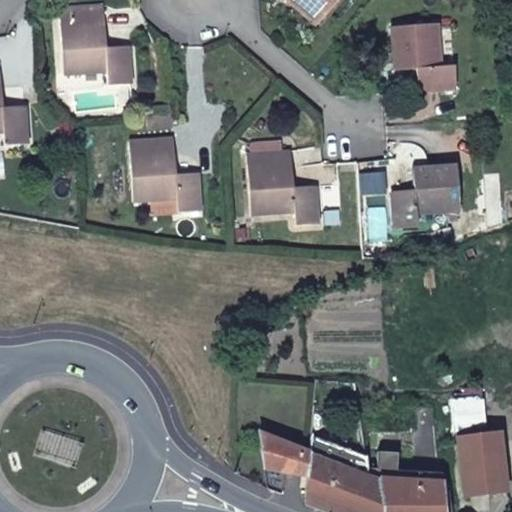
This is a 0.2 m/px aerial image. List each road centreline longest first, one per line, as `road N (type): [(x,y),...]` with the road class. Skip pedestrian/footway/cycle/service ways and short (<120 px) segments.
road 1 (residential): [(357,134),(198,0)]
road 2 (primary): [(148,440),(131,393),(95,364),(43,356),(17,363)]
road 3 (primary): [(254,511),(148,440)]
